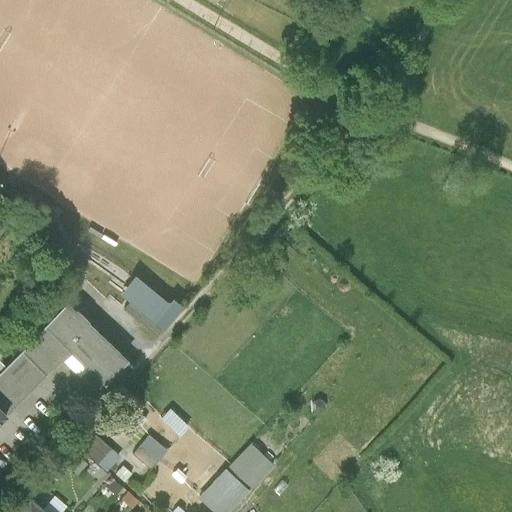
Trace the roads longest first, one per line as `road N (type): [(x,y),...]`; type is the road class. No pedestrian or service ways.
road 1 (track): [(177,329),(362,104)]
road 2 (track): [(362,104),(511,166)]
road 3 (track): [(362,104),(437,0)]
